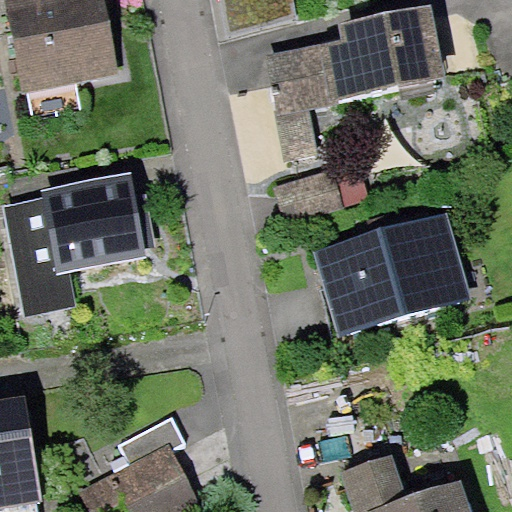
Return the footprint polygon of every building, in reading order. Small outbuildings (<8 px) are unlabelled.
[(103,0),(27,0),(10,4),(32,108),(122,89),(103,0)] [(440,12),(266,57),(286,165),(330,156),(321,111),(455,80),(440,12)] [(16,212),(82,201),(76,171),(10,182),(16,212)] [(57,274),(59,282),(140,267),(127,193),(82,201),(16,212),(10,213),(22,280),(57,274)] [(450,217),(320,253),(343,341),(479,303),(450,217)] [(0,511),(45,511),(31,421),(0,425),(0,511)] [(399,462),(343,481),(352,511),(475,511),(467,490),(415,505),(399,462)]
